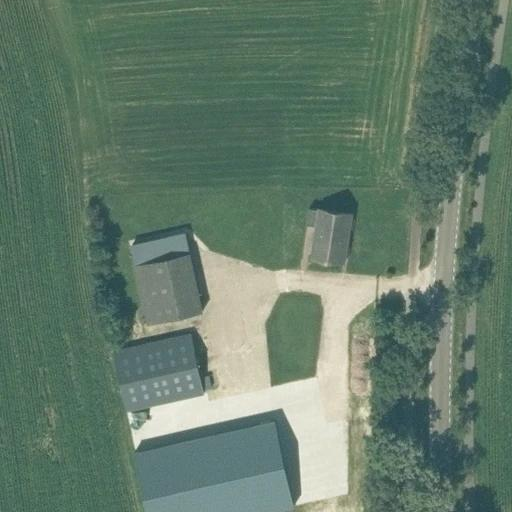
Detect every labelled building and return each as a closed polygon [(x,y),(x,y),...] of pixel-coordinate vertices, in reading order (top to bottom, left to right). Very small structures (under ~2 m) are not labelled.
[(318,225),(313,255),(344,260),(351,214),(309,207),(306,223),(318,225)] [(194,251),(136,263),(148,322),(205,311),(194,251)] [(305,289),(269,295),(282,376),(275,377),(281,410),(324,403),(305,289)] [(114,351),(126,410),(204,392),(192,332),(114,351)] [(271,421),(130,453),(143,511),(267,511),(290,507),(271,421)] [(316,490),(309,435),(283,438),(290,494),(316,490)]
